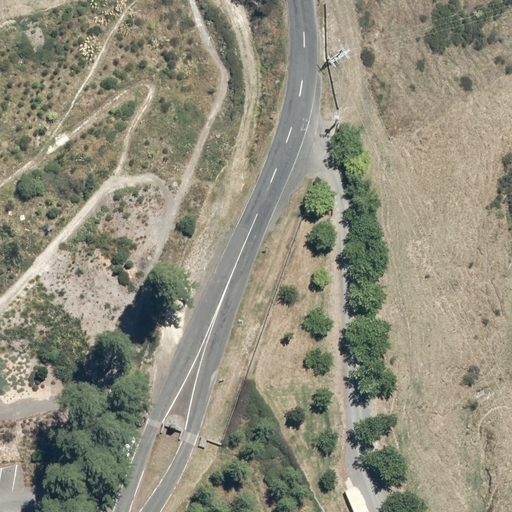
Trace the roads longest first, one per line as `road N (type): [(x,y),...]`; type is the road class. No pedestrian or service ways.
road 1 (tertiary): [(302,0),(295,119),(221,307)]
road 2 (tertiary): [(128,511),(153,421),(221,307)]
road 3 (tertiary): [(221,307),(190,433),(138,511)]
